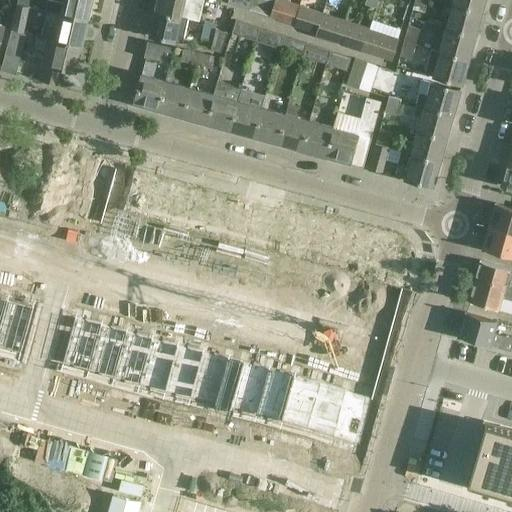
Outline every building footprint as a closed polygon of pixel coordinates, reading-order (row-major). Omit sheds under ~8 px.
[(91,0),(62,0),(62,2),(51,0),(47,0),(45,11),(59,13),(87,20),(91,0)] [(156,0),(155,11),(187,18),(196,16),(200,1),(198,0),(156,0)] [(252,0),(227,0),(227,2),(250,9),(252,0)] [(275,1),(271,0),(252,0),(250,9),(270,16),(275,1)] [(274,0),(275,1),(270,16),(293,23),(299,5),(283,0),(274,0)] [(427,0),(415,0),(412,9),(424,12),(427,0)] [(484,0),(453,0),(452,4),(482,12),(484,0)] [(28,6),(17,4),(12,28),(23,30),(28,6)] [(482,12),(452,4),(446,27),(475,35),(482,12)] [(299,5),(293,23),(316,31),(323,13),(299,5)] [(187,18),(155,11),(149,35),(175,41),(182,42),(187,18)] [(87,20),(59,13),(56,27),(45,24),(42,36),(50,38),(81,46),(87,20)] [(316,31),(315,35),(338,42),(346,20),(323,13),(316,31)] [(258,28),(236,20),(232,32),(255,40),(258,28)] [(346,20),(338,42),(362,50),(369,29),(369,28),(346,20)] [(216,25),(204,22),(201,38),(213,41),(216,30),(216,25)] [(420,30),(408,26),(404,42),(415,45),(420,30)] [(475,35),(446,27),(439,51),(469,59),(475,35)] [(23,30),(12,28),(6,51),(0,70),(15,74),(27,32),(23,31),(23,30)] [(282,35),(258,28),(255,40),(279,48),(282,35)] [(369,29),(362,50),(391,59),(397,39),(369,29)] [(227,33),(216,30),(213,41),(211,49),(221,52),(227,33)] [(306,43),(282,35),(279,48),(302,55),(306,43)] [(81,46),(50,38),(40,79),(59,84),(62,68),(75,71),(81,46)] [(171,63),(175,47),(147,41),(144,57),(171,63)] [(415,45),(404,42),(399,57),(411,60),(415,45)] [(329,50),(306,43),(302,55),(325,63),(329,50)] [(181,60),(196,64),(199,53),(184,49),(181,60)] [(469,59),(439,51),(431,49),(424,73),(462,84),(469,59)] [(351,58),(329,50),(325,63),(347,70),(351,58)] [(214,57),(199,53),(196,64),(212,68),(214,57)] [(355,58),(346,84),(358,89),(367,62),(355,58)] [(166,81),(141,74),(133,103),(158,110),(166,81)] [(460,89),(431,81),(422,79),(420,80),(417,89),(419,92),(416,104),(424,106),(424,105),(453,114),(460,89)] [(190,87),(166,81),(158,110),(181,117),(190,87)] [(241,89),(217,82),(214,94),(206,124),(229,130),(238,101),(241,89)] [(214,94),(190,87),(181,117),(206,124),(214,94)] [(400,99),(389,96),(385,112),(396,115),(400,99)] [(366,97),(356,134),(334,127),(325,157),(363,167),(381,101),(366,97)] [(262,108),(238,101),(229,130),(254,137),(262,108)] [(288,105),(286,114),(278,143),(302,150),(310,121),(295,117),(298,107),(288,105)] [(424,105),(424,106),(420,118),(412,116),(409,127),(417,130),(417,129),(447,138),(453,114),(424,105)] [(286,114),(262,108),(254,137),(278,143),(286,114)] [(334,127),(310,121),(302,150),(325,157),(334,127)] [(417,129),(417,130),(413,144),(406,141),(403,151),(440,162),(447,138),(417,129)] [(16,142),(0,138),(0,175),(6,178),(16,142)] [(16,142),(6,178),(26,183),(35,148),(16,142)] [(389,147),(375,144),(369,168),(382,172),(389,147)] [(511,145),(508,160),(507,160),(501,183),(511,186),(511,145)] [(55,153),(35,148),(26,183),(45,188),(55,153)] [(402,151),(395,176),(433,186),(440,162),(403,151),(402,151)] [(76,159),(55,153),(45,188),(65,194),(66,194),(76,159)] [(115,170),(105,205),(126,211),(135,176),(115,170)] [(135,176),(126,211),(145,216),(155,181),(135,176)] [(155,181),(145,216),(165,222),(175,186),(155,181)] [(175,186),(165,222),(185,227),(194,192),(175,186)] [(194,192),(185,227),(204,233),(214,197),(194,192)] [(214,197),(204,233),(224,238),(234,203),(214,197)] [(234,203),(224,238),(244,244),(254,208),(234,203)] [(511,208),(495,203),(489,225),(511,231),(511,208)] [(274,214),(264,249),(285,255),(294,220),(274,214)] [(113,218),(110,226),(121,229),(123,221),(113,218)] [(294,220),(285,255),(304,260),(314,225),(294,220)] [(123,221),(121,229),(131,232),(133,224),(123,221)] [(314,225),(304,260),(324,266),(334,231),(314,225)] [(489,226),(482,249),(502,254),(511,257),(511,231),(489,225),(489,226)] [(152,229),(150,237),(160,240),(162,232),(152,229)] [(334,231),(324,266),(344,271),(353,236),(334,231)] [(162,232),(160,240),(170,243),(172,235),(162,232)] [(353,236),(344,271),(363,277),(373,241),(353,236)] [(191,240),(189,248),(199,251),(202,243),(191,240)] [(373,241),(363,277),(383,282),(393,247),(373,241)] [(202,243),(199,251),(209,254),(212,245),(202,243)] [(393,247),(383,282),(404,288),(413,253),(393,247)] [(231,251),(229,259),(239,262),(242,254),(231,251)] [(261,259),(259,268),(269,271),(272,262),(261,259)] [(479,262),(475,277),(511,287),(511,269),(479,260),(479,262)] [(291,268),(289,276),(299,279),(302,270),(291,268)] [(302,270),(299,279),(309,282),(312,273),(302,270)] [(511,287),(475,277),(468,300),(499,309),(502,297),(511,299),(511,287)] [(331,278),(328,287),(339,290),(341,281),(331,278)] [(341,281),(339,290),(349,293),(351,284),(341,281)] [(370,289),(368,298),(378,301),(380,292),(370,289)] [(380,292),(378,301),(388,304),(390,295),(380,292)] [(0,346),(22,353),(35,306),(0,296),(0,346)] [(497,321),(465,312),(458,336),(510,351),(511,345),(511,338),(493,333),(497,321)] [(74,317),(61,364),(214,406),(213,411),(231,416),(232,411),(360,446),(371,399),(245,364),(227,359),(74,317)] [(511,430),(484,423),(467,483),(511,496),(511,430)]
